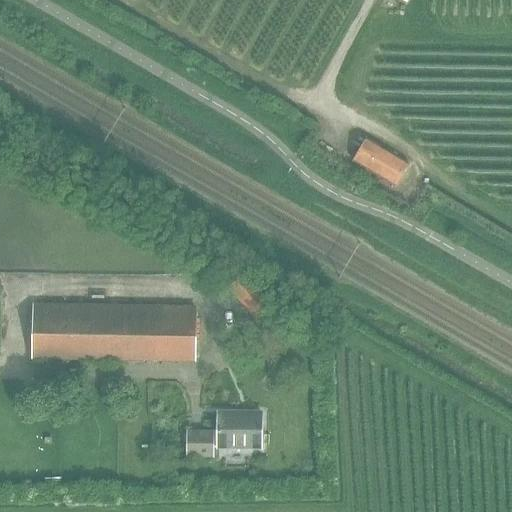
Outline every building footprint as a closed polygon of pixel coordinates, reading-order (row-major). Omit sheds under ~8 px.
[(395,186),(408,164),(365,138),(352,160),(395,186)] [(193,360),(195,308),(34,305),(33,358),(193,360)] [(313,327),(302,334),(311,349),(322,342),(313,327)] [(217,431),(187,431),(187,457),(218,457),(218,446),(261,446),(261,414),(217,413),(217,431)] [(60,477),(45,478),(46,489),(61,488),(60,477)]
